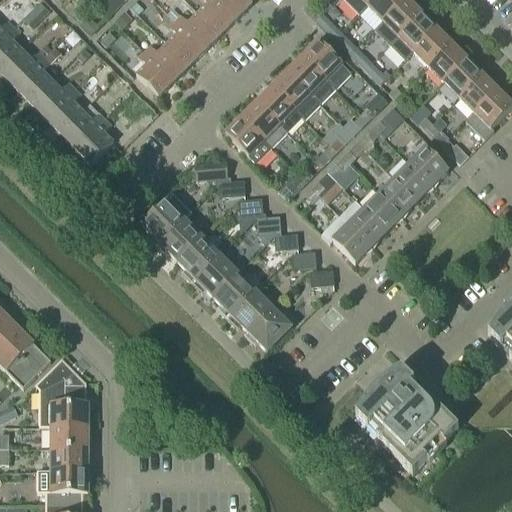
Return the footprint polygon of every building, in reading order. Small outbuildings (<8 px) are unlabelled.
[(109,19),(124,5),(119,0),(115,0),(103,12),(109,19)] [(220,40),(235,25),(210,0),(199,0),(207,8),(197,17),(220,40)] [(210,0),(235,25),(251,9),(242,0),(210,0)] [(367,10),(377,0),(345,0),(343,3),(358,19),(367,10)] [(382,26),(406,2),(403,0),(377,0),(367,10),(382,26)] [(406,2),(382,26),(398,41),(421,18),(406,2)] [(49,15),(39,5),(31,13),(41,23),(49,15)] [(142,12),(135,5),(130,11),(137,18),(142,12)] [(173,12),(167,18),(174,25),(180,19),(173,12)] [(125,16),(114,25),(121,34),(132,24),(125,16)] [(204,55),(220,40),(197,17),(188,26),(180,19),(174,25),(204,55)] [(404,65),(413,56),(436,33),(421,18),(398,41),(389,49),(404,65)] [(80,29),(89,38),(98,29),(89,21),(80,29)] [(0,44),(13,31),(7,25),(0,32),(0,44)] [(189,71),(204,55),(174,25),(168,31),(176,38),(167,48),(189,71)] [(334,44),(341,37),(334,30),(327,37),(334,44)] [(0,74),(21,54),(11,45),(19,37),(13,31),(0,44),(0,74)] [(428,72),(451,48),(436,33),(413,56),(428,72)] [(100,45),(106,52),(115,43),(109,36),(100,45)] [(341,37),(334,44),(348,58),(363,44),(355,36),(347,44),(341,37)] [(302,61),(325,84),(335,94),(351,78),(341,68),(318,45),(302,61)] [(174,86),(189,71),(167,48),(157,57),(150,49),(144,55),(174,86)] [(443,87),(467,64),(451,48),(428,72),(443,87)] [(54,51),(51,55),(45,60),(51,66),(60,57),(54,51)] [(364,74),(371,67),(364,61),(357,53),(350,60),(364,74)] [(0,78),(13,92),(44,62),(38,56),(30,63),(21,54),(0,74),(0,78)] [(158,102),(174,86),(144,55),(138,61),(145,69),(135,79),(158,102)] [(287,76),(310,99),(320,109),(335,94),(325,84),(302,61),(287,76)] [(29,107),(51,85),(42,75),(50,68),(44,62),(13,92),(29,107)] [(458,102),(482,79),(467,64),(443,87),(458,102)] [(371,67),(364,74),(371,81),(378,74),(371,67)] [(271,91),(295,115),(302,122),(305,124),(320,109),(310,99),(287,76),(271,91)] [(474,118),(497,94),(482,79),(458,102),(474,118)] [(44,123),(74,92),(68,86),(61,94),(51,85),(29,107),(44,123)] [(256,106),(286,137),(302,122),(295,115),(271,91),(256,106)] [(395,105),(401,98),(395,91),(388,98),(395,105)] [(59,138),(82,115),(72,106),(80,98),(74,92),(44,123),(59,138)] [(493,135),(491,133),(511,111),(511,109),(497,94),(474,118),(465,126),(484,144),(493,135)] [(401,98),(395,105),(402,112),(408,105),(401,98)] [(367,112),(360,119),(367,126),(386,107),(378,99),(366,111),(367,112)] [(241,122),(271,152),(286,137),(256,106),(241,122)] [(391,113),(372,131),(379,138),(384,143),(403,124),(391,113)] [(74,153),(105,123),(99,117),(91,125),(82,115),(59,138),(74,153)] [(360,133),(367,126),(360,119),(353,126),(360,133)] [(255,168),(271,152),(241,122),(225,138),(255,168)] [(425,135),(432,129),(425,122),(418,129),(425,135)] [(105,123),(74,153),(90,169),(113,147),(103,137),(110,129),(105,123)] [(432,129),(425,135),(432,142),(439,136),(432,129)] [(372,145),(379,138),(372,131),(366,138),(372,145)] [(329,149),(336,156),(343,149),(336,143),(329,149)] [(440,151),(447,158),(459,170),(468,161),(456,148),(453,150),(447,144),(440,151)] [(330,163),(336,156),(329,149),(323,156),(330,163)] [(408,168),(432,191),(448,175),(425,151),(408,168)] [(342,162),(349,169),(355,162),(349,155),(342,162)] [(342,176),(349,169),(342,162),(335,169),(342,176)] [(220,187),(230,186),(230,182),(227,182),(226,167),(202,169),(204,185),(212,184),(211,190),(215,193),(220,187)] [(393,183),(416,206),(432,191),(408,168),(393,183)] [(299,180),(306,187),(313,180),(306,173),(299,180)] [(279,193),(290,203),(306,187),(299,180),(297,182),(293,179),(279,193)] [(378,198),(401,221),(416,206),(393,183),(378,198)] [(230,186),(220,187),(221,202),(244,200),(243,185),(230,186)] [(311,193),(318,199),(325,193),(318,186),(311,193)] [(311,206),(318,199),(311,193),(304,199),(311,206)] [(148,244),(155,252),(184,224),(191,217),(172,198),(165,205),(141,229),(152,240),(148,244)] [(386,237),(401,221),(378,198),(362,213),(386,237)] [(239,220),(255,219),(255,223),(256,223),(262,222),(261,203),(238,205),(239,220)] [(386,237),(362,213),(355,205),(339,221),(371,252),(386,237)] [(262,222),(256,223),(257,238),(280,236),(279,221),(262,222)] [(354,268),(371,252),(339,221),(320,240),(328,248),(331,245),(354,268)] [(184,224),(155,252),(163,259),(167,256),(177,266),(201,241),(184,224)] [(298,254),(297,239),(280,240),(274,241),(275,256),(298,254)] [(201,241),(177,266),(187,276),(183,280),(191,288),(219,259),(201,241)] [(292,274),(315,272),(316,272),(314,257),(291,259),(292,274)] [(212,302),(237,277),(219,259),(191,288),(198,295),(202,291),(212,302)] [(333,290),(332,275),(309,277),(310,292),(333,290)] [(226,323),(255,295),(237,277),(212,302),(223,312),(219,316),(226,323)] [(255,295),(226,323),(234,331),(238,327),(247,336),(243,340),(244,341),(272,313),(255,295)] [(6,308),(0,313),(0,370),(23,393),(50,366),(25,341),(32,334),(6,308)] [(487,341),(511,365),(511,310),(507,315),(497,326),(488,339),(487,341)] [(272,313),(244,341),(251,349),(255,345),(266,356),(291,332),(272,313)] [(39,432),(51,432),(89,432),(89,423),(87,423),(87,410),(83,410),(83,398),(85,398),(85,388),(61,364),(34,390),(39,395),(39,432)] [(458,433),(427,403),(401,376),(399,377),(389,383),(379,391),(371,399),(363,409),(356,420),(355,421),(412,479),(458,433)] [(11,408),(0,413),(0,428),(17,420),(11,408)] [(89,441),(89,432),(51,432),(51,453),(87,454),(87,441),(89,441)] [(0,453),(8,454),(8,438),(0,438),(0,453)] [(0,468),(8,469),(8,454),(0,453),(0,468)] [(51,453),(51,476),(89,476),(89,466),(87,466),(87,454),(51,453)] [(36,498),(45,498),(45,510),(77,510),(77,497),(87,497),(87,484),(89,484),(89,476),(51,476),(37,476),(36,498)]
